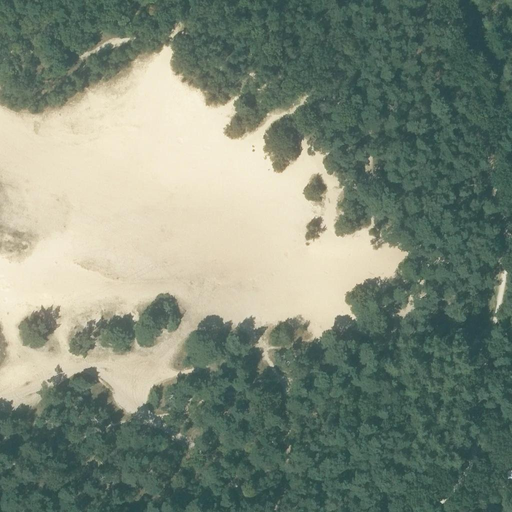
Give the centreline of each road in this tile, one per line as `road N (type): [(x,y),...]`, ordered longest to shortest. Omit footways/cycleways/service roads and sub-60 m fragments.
road 1 (track): [(258,487),(180,442),(110,378),(85,367),(62,368),(0,396)]
road 2 (track): [(498,237),(463,443),(450,468),(405,508)]
road 3 (unknown): [(451,0),(491,122),(506,230)]
